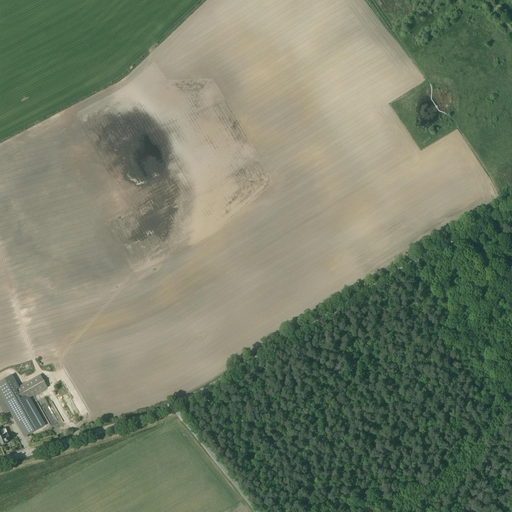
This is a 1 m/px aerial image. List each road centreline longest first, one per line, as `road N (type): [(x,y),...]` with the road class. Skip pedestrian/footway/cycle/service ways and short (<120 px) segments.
road 1 (tertiary): [(171,406),(511,202)]
road 2 (tertiary): [(0,462),(171,406)]
road 3 (unclassified): [(171,406),(257,511)]
